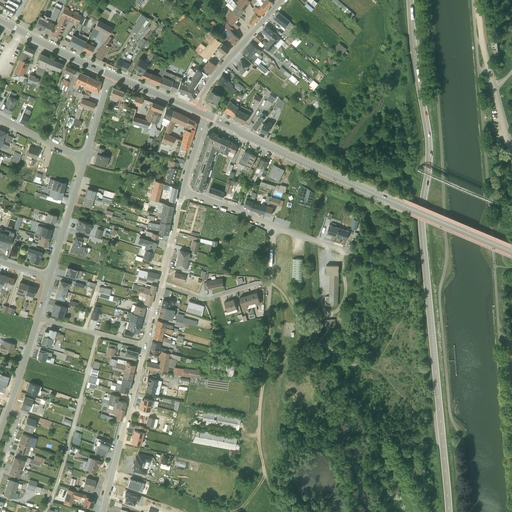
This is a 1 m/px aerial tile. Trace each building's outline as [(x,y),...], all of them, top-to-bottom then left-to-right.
[(5,0),(1,9),(12,15),(20,0),(5,0)] [(233,0),(224,0),(228,3),(234,7),(232,9),(240,15),(244,9),(235,2),(235,1),(233,0)] [(244,9),(250,0),(237,0),(238,2),(237,3),(244,9)] [(273,1),(271,0),(263,0),(264,0),(261,4),(266,9),(273,1)] [(332,0),(351,17),(355,13),(339,0),(332,0)] [(313,7),(307,2),(305,4),(311,10),(313,7)] [(234,7),(228,3),(225,6),(232,10),(226,19),(237,28),(240,25),(235,21),(240,15),(232,9),(234,7)] [(249,20),(253,23),(266,9),(261,4),(259,7),(258,6),(257,7),(255,5),(252,8),(257,11),(249,20)] [(68,8),(65,6),(60,16),(77,24),(81,15),(78,14),(79,12),(75,11),(74,12),(68,9),(68,8)] [(60,9),(55,7),(51,15),(43,31),(52,35),(56,25),(54,23),(60,9)] [(88,12),(85,11),(82,17),(81,16),(78,23),(85,26),(88,20),(85,18),(88,12)] [(279,11),(274,17),(287,28),(288,27),(290,29),(294,24),(279,11)] [(35,27),(43,31),(51,15),(45,13),(42,17),(40,16),(35,27)] [(182,13),(177,19),(179,21),(182,18),(183,19),(186,16),(182,13)] [(147,18),(141,14),(131,29),(136,33),(147,18)] [(59,38),(69,20),(60,16),(52,35),(59,38)] [(113,28),(98,20),(94,28),(104,33),(102,37),(105,39),(108,35),(111,32),(113,28)] [(222,33),(234,43),(240,37),(234,32),(236,30),(228,22),(227,22),(223,26),(226,28),(222,33)] [(266,46),(273,52),(277,47),(278,48),(284,40),(281,37),(266,24),(261,29),(269,37),(269,38),(267,42),(267,41),(264,39),(262,41),(265,44),(264,45),(266,46)] [(128,45),(129,46),(132,42),(132,41),(143,26),(142,25),(128,45)] [(90,35),(95,38),(99,31),(94,28),(90,35)] [(221,52),(225,55),(230,49),(221,42),(214,37),(207,31),(205,33),(208,35),(205,39),(209,42),(206,47),(201,43),(195,50),(199,54),(216,66),(218,63),(210,57),(216,49),(220,53),(221,52)] [(115,35),(111,32),(108,35),(105,39),(94,56),(94,57),(101,60),(112,44),(110,43),(113,38),(113,37),(115,35)] [(297,36),(292,32),(287,37),(292,41),(297,36)] [(71,37),(68,44),(81,50),(88,37),(79,33),(77,36),(73,34),(71,37)] [(260,44),(262,42),(260,40),(263,37),(258,33),(255,37),(254,38),(258,42),(260,44)] [(137,46),(141,50),(147,41),(143,38),(137,46)] [(259,47),(251,40),(247,46),(258,56),(260,57),(263,55),(260,52),(262,50),(259,47)] [(339,41),(333,49),(340,56),(347,48),(339,41)] [(81,50),(90,55),(95,47),(94,46),(95,45),(93,44),(94,43),(91,42),(90,44),(86,42),(81,50)] [(146,43),(142,49),(145,51),(150,44),(147,42),(146,43)] [(30,58),(34,50),(25,46),(23,51),(22,51),(19,59),(25,61),(27,57),(30,58)] [(129,48),(127,46),(114,66),(119,69),(123,61),(121,60),(121,59),(129,48)] [(258,56),(247,46),(243,50),(255,60),(258,56)] [(148,62),(155,50),(152,48),(150,52),(149,52),(145,60),(148,62)] [(265,63),(271,56),(267,53),(261,60),(265,63)] [(39,61),(36,71),(44,73),(46,67),(52,69),(55,61),(40,54),(38,61),(39,61)] [(119,69),(125,71),(132,55),(129,54),(123,61),(119,69)] [(148,62),(140,58),(134,68),(142,73),(148,63),(148,62)] [(250,65),(242,58),(234,68),(242,74),(250,65)] [(26,68),(28,63),(19,59),(17,65),(26,68)] [(202,68),(210,74),(210,73),(213,68),(216,65),(209,60),(206,63),(202,68)] [(55,61),(48,80),(50,80),(53,72),(58,73),(59,71),(60,72),(62,64),(55,61)] [(269,70),(260,62),(257,66),(266,74),(269,70)] [(158,85),(166,68),(162,67),(159,73),(157,72),(156,75),(147,72),(150,65),(149,64),(148,63),(142,73),(140,77),(158,85)] [(26,68),(17,65),(12,77),(25,83),(27,78),(23,76),(26,68)] [(194,67),(191,65),(186,74),(184,73),(180,81),(187,86),(192,79),(188,76),(189,74),(190,74),(194,67)] [(281,65),(279,68),(289,76),(291,73),(281,65)] [(75,70),(66,66),(63,72),(67,73),(64,79),(62,83),(62,84),(61,89),(65,91),(63,95),(66,97),(75,70)] [(52,69),(46,67),(43,75),(46,76),(49,77),(52,69)] [(80,93),(87,76),(75,70),(66,98),(68,99),(68,98),(72,100),(74,96),(81,99),(83,94),(80,93)] [(26,81),(25,84),(35,87),(36,83),(40,84),(44,73),(36,71),(35,75),(30,74),(27,81),(26,81)] [(180,82),(182,78),(165,71),(158,85),(176,92),(180,82)] [(203,74),(198,71),(196,73),(186,88),(193,93),(203,79),(203,78),(204,78),(202,77),(203,74)] [(222,75),(218,80),(234,93),(236,89),(231,86),(232,84),(222,75)] [(95,79),(87,76),(82,88),(89,92),(95,79)] [(100,81),(95,79),(90,90),(93,92),(94,91),(98,93),(101,83),(101,82),(100,81)] [(243,85),(238,81),(235,86),(239,89),(243,85)] [(184,85),(179,93),(183,94),(190,97),(193,93),(186,88),(187,87),(184,85)] [(115,105),(118,107),(121,99),(123,91),(113,87),(109,99),(116,102),(115,105)] [(207,98),(218,103),(222,92),(213,87),(207,98)] [(13,97),(15,93),(11,91),(6,103),(3,102),(0,108),(6,112),(10,113),(17,99),(13,97)] [(143,99),(135,96),(133,104),(140,107),(143,99)] [(280,97),(275,104),(282,107),(285,101),(280,97)] [(93,109),(95,103),(82,98),(79,105),(89,109),(93,109)] [(316,99),(313,103),(317,106),(318,108),(322,104),(317,99),(316,99)] [(230,101),(224,111),(233,116),(239,105),(230,101)] [(154,110),(161,113),(163,106),(152,102),(150,108),(149,107),(144,119),(133,116),(131,123),(134,124),(134,125),(143,127),(142,132),(145,133),(154,110)] [(233,116),(239,118),(245,106),(240,104),(239,105),(233,116)] [(239,118),(245,121),(249,113),(250,114),(251,111),(251,109),(245,106),(239,118)] [(19,121),(25,124),(31,111),(30,111),(30,110),(25,108),(19,121)] [(173,111),(166,108),(163,117),(162,120),(168,123),(173,111)] [(147,128),(150,129),(152,124),(157,125),(160,116),(158,115),(159,112),(154,110),(147,128)] [(188,118),(173,111),(161,143),(163,144),(167,146),(168,144),(171,145),(175,137),(170,135),(175,122),(184,126),(188,118)] [(261,111),(252,124),(257,127),(267,114),(264,112),(264,113),(261,111)] [(125,122),(130,123),(133,115),(128,113),(125,122)] [(71,117),(68,124),(79,128),(82,121),(71,117)] [(195,128),(196,123),(195,121),(188,118),(184,126),(184,129),(185,129),(190,131),(191,128),(192,127),(195,128)] [(264,121),(261,129),(267,132),(269,128),(270,128),(273,121),(268,120),(267,122),(264,121)] [(183,142),(181,148),(180,148),(180,149),(182,150),(182,149),(183,149),(188,151),(188,148),(194,129),(191,128),(190,131),(185,129),(181,141),(183,142)] [(8,134),(0,130),(0,138),(10,143),(12,137),(8,135),(8,134)] [(206,135),(204,142),(216,150),(227,154),(233,142),(212,132),(206,135)] [(0,147),(7,150),(8,146),(2,144),(4,140),(0,138),(0,147),(0,148),(0,147)] [(214,154),(216,150),(204,142),(198,160),(196,165),(195,168),(190,183),(193,189),(202,192),(210,169),(214,154)] [(232,160),(238,145),(233,142),(227,154),(227,157),(229,159),(232,160)] [(39,150),(29,146),(26,156),(33,158),(33,159),(31,159),(29,164),(33,165),(36,159),(39,150)] [(104,149),(99,147),(94,162),(106,166),(109,157),(103,155),(104,149)] [(244,167),(251,151),(246,148),(238,164),(244,167)] [(251,167),(257,153),(251,151),(244,167),(245,168),(246,165),(251,167)] [(12,157),(19,160),(21,155),(14,152),(12,157)] [(263,157),(262,156),(262,157),(258,165),(256,170),(259,171),(258,172),(261,173),(260,176),(263,178),(267,169),(265,168),(269,159),(267,158),(266,158),(265,157),(264,157),(263,157)] [(172,183),(178,163),(169,159),(167,166),(169,166),(165,180),(172,183)] [(285,168),(278,164),(274,162),(268,173),(279,179),(285,168)] [(228,164),(224,172),(230,174),(231,171),(233,166),(228,164)] [(51,189),(63,192),(64,188),(65,184),(50,179),(47,188),(51,189)] [(165,192),(164,199),(174,201),(177,188),(163,183),(151,179),(150,186),(153,186),(149,199),(159,201),(161,191),(165,192)] [(236,186),(237,182),(228,179),(224,195),(226,196),(229,185),(232,186),(232,185),(236,186)] [(260,184),(285,192),(287,185),(280,183),(280,184),(277,183),(276,184),(261,180),(260,184)] [(224,192),(210,187),(208,194),(222,199),(224,192)] [(51,189),(49,197),(57,199),(57,198),(61,199),(63,192),(51,189)] [(85,197),(110,204),(112,200),(112,199),(102,196),(103,195),(99,193),(87,189),(85,197)] [(112,199),(115,193),(104,190),(103,195),(102,196),(112,199)] [(254,201),(251,208),(265,212),(271,195),(267,193),(266,198),(262,197),(261,201),(262,202),(261,203),(254,201)] [(255,197),(247,195),(244,206),(251,208),(255,197)] [(282,205),(283,199),(271,195),(265,212),(271,214),(274,205),(275,206),(275,203),(282,205)] [(96,204),(102,205),(103,202),(85,197),(83,205),(91,207),(93,202),(96,203),(96,204)] [(157,212),(171,214),(173,206),(164,203),(150,199),(148,203),(144,202),(143,203),(142,203),(140,208),(141,209),(147,211),(149,211),(150,206),(157,207),(157,212)] [(171,214),(157,212),(157,213),(158,214),(158,217),(160,217),(160,221),(170,223),(171,214)] [(43,215),(42,219),(54,223),(56,215),(47,213),(46,216),(43,215)] [(353,218),(351,227),(356,229),(359,219),(353,218)] [(92,224),(78,220),(76,228),(89,233),(92,224)] [(326,232),(336,235),(339,226),(335,225),(336,223),(333,222),(332,224),(329,223),(326,232)] [(169,228),(148,225),(147,229),(158,231),(158,233),(168,234),(169,228)] [(50,238),(52,230),(38,226),(35,234),(41,236),(50,238)] [(349,229),(339,226),(336,235),(346,238),(349,229)] [(94,237),(101,239),(103,230),(96,228),(94,237)] [(14,232),(5,229),(5,230),(0,244),(0,245),(8,248),(14,232)] [(75,234),(72,243),(85,247),(87,238),(75,234)] [(212,245),(212,241),(201,238),(198,237),(190,235),(189,235),(188,239),(192,240),(190,249),(197,251),(199,242),(212,245)] [(38,239),(37,242),(39,243),(38,244),(47,247),(50,238),(41,236),(40,239),(38,239)] [(157,243),(139,237),(137,243),(142,244),(141,248),(154,252),(155,249),(157,243)] [(72,243),(70,251),(85,256),(87,247),(72,243)] [(42,253),(28,248),(26,253),(28,254),(27,257),(30,258),(29,261),(33,262),(33,263),(34,263),(37,264),(39,256),(41,257),(42,253)] [(151,261),(153,252),(141,248),(139,253),(143,255),(143,258),(134,255),(133,259),(142,261),(142,258),(151,261)] [(179,249),(177,258),(187,261),(188,259),(190,260),(191,257),(189,256),(190,252),(179,249)] [(292,279),(303,280),(304,257),(292,257),(292,279)] [(177,258),(175,267),(182,269),(182,271),(193,274),(194,271),(185,269),(186,267),(187,267),(188,261),(187,261),(177,258)] [(338,303),(339,264),(326,263),(326,266),(325,266),(325,273),(326,273),(330,273),(329,295),(325,295),(325,303),(338,303)] [(67,267),(64,275),(75,278),(76,276),(80,278),(82,271),(67,267)] [(139,269),(137,276),(146,279),(157,281),(158,274),(148,271),(147,272),(139,269)] [(173,279),(183,282),(185,275),(175,272),(173,279)] [(6,275),(2,288),(7,289),(8,287),(11,288),(14,278),(6,275)] [(204,290),(207,290),(223,287),(221,278),(206,280),(206,282),(203,283),(204,290)] [(60,281),(58,289),(67,291),(68,288),(69,288),(70,284),(60,281)] [(28,285),(19,282),(17,291),(16,294),(24,297),(28,285)] [(153,295),(156,285),(151,284),(150,285),(146,284),(145,286),(144,286),(144,287),(141,286),(133,284),(132,289),(137,291),(153,295)] [(36,288),(28,285),(24,297),(28,298),(27,299),(32,301),(36,288)] [(110,294),(111,288),(101,286),(98,297),(113,300),(114,295),(110,294)] [(69,292),(67,291),(58,289),(55,297),(63,300),(64,300),(65,298),(67,298),(69,292)] [(165,289),(163,297),(168,297),(168,296),(171,297),(172,291),(170,291),(170,290),(165,289)] [(153,295),(137,291),(137,292),(139,292),(139,295),(142,297),(141,300),(144,301),(143,303),(151,305),(153,295)] [(248,295),(252,307),(256,306),(256,305),(260,303),(256,292),(248,295)] [(248,308),(252,307),(248,295),(239,297),(244,312),(248,310),(248,308)] [(162,300),(161,306),(170,308),(171,305),(179,307),(180,303),(179,302),(179,301),(177,300),(176,302),(175,302),(175,301),(167,299),(167,300),(162,300)] [(237,309),(233,299),(224,302),(228,314),(237,311),(237,309)] [(27,302),(25,301),(22,310),(20,310),(19,315),(26,317),(28,312),(25,311),(27,302)] [(195,303),(189,301),(187,306),(184,305),(183,310),(186,310),(186,311),(201,315),(204,306),(202,305),(195,303)] [(54,303),(51,314),(63,317),(66,307),(54,303)] [(145,307),(135,305),(134,305),(132,305),(130,312),(132,313),(143,316),(145,307)] [(161,306),(160,309),(158,315),(172,319),(173,313),(174,309),(170,308),(161,306)] [(15,309),(9,307),(7,312),(15,315),(15,313),(14,313),(15,309)] [(80,310),(78,317),(83,318),(85,312),(87,312),(88,310),(82,309),(82,310),(80,310)] [(93,311),(90,318),(97,320),(99,313),(93,311)] [(143,316),(127,312),(125,319),(141,323),(143,316)] [(184,315),(178,313),(176,320),(196,326),(197,321),(183,317),(184,315)] [(341,316),(325,318),(325,327),(335,326),(336,329),(342,329),(341,316)] [(141,323),(129,320),(127,329),(138,332),(141,323)] [(156,325),(177,331),(178,329),(173,327),(173,325),(166,323),(166,322),(157,320),(156,325)] [(156,325),(154,331),(163,333),(163,332),(172,334),(173,330),(156,325)] [(62,341),(64,335),(59,334),(60,333),(56,332),(56,331),(49,329),(48,332),(45,331),(43,336),(62,341)] [(163,333),(154,331),(153,338),(174,344),(175,341),(167,338),(162,336),(163,333)] [(43,336),(41,343),(53,347),(55,339),(43,336)] [(15,344),(0,339),(0,351),(7,354),(8,350),(11,351),(12,348),(14,348),(15,344)] [(161,344),(152,341),(150,347),(171,353),(172,349),(169,348),(168,349),(160,347),(161,344)] [(114,355),(117,344),(109,342),(106,353),(114,355)] [(153,357),(157,358),(159,350),(150,347),(148,355),(153,356),(153,357)] [(136,360),(138,352),(136,352),(126,349),(125,352),(120,351),(119,356),(136,360)] [(50,360),(52,354),(39,350),(37,359),(45,361),(50,363),(50,360)] [(182,376),(199,378),(200,370),(183,368),(175,367),(177,360),(179,361),(181,356),(159,350),(157,356),(159,357),(158,359),(160,360),(159,364),(147,361),(145,368),(158,371),(182,376)] [(113,359),(110,358),(109,364),(133,371),(135,365),(131,364),(131,362),(113,358),(113,359)] [(94,360),(88,386),(95,388),(99,368),(100,361),(94,360)] [(226,375),(234,376),(235,365),(227,364),(226,375)] [(122,376),(131,378),(133,371),(113,366),(112,369),(114,370),(113,374),(118,375),(119,371),(123,372),(122,376)] [(129,386),(131,378),(122,376),(121,380),(117,380),(116,383),(129,386)] [(158,380),(147,377),(146,382),(147,383),(145,391),(155,393),(158,380)] [(29,382),(30,383),(27,390),(37,394),(40,395),(41,391),(40,390),(41,386),(29,382)] [(113,382),(112,386),(119,388),(119,390),(128,392),(129,386),(113,382)] [(102,402),(124,409),(126,402),(119,400),(119,396),(105,393),(102,402)] [(33,399),(24,397),(20,408),(31,412),(34,404),(31,403),(33,399)] [(142,399),(141,403),(155,407),(157,401),(144,398),(143,400),(142,399)] [(101,402),(100,404),(102,405),(102,406),(108,407),(107,411),(109,412),(108,414),(113,415),(114,413),(117,414),(116,418),(122,420),(124,409),(101,402)] [(154,412),(155,407),(141,403),(139,409),(154,412)] [(199,423),(239,429),(241,416),(201,410),(199,423)] [(32,432),(36,420),(27,417),(23,429),(32,432)] [(148,417),(146,425),(153,427),(153,426),(156,427),(158,419),(155,419),(155,418),(148,417)] [(236,443),(238,436),(193,429),(192,435),(194,435),(193,442),(239,449),(240,444),(236,443)] [(132,436),(142,439),(144,433),(134,430),(132,436)] [(73,442),(79,443),(82,433),(75,431),(73,442)] [(37,438),(22,433),(19,442),(34,447),(37,438)] [(132,436),(131,442),(141,445),(142,439),(132,436)] [(96,437),(93,444),(107,449),(109,443),(106,442),(106,441),(96,437)] [(30,446),(19,442),(16,451),(28,454),(30,446)] [(107,449),(97,446),(95,452),(105,455),(107,451),(107,449)] [(150,462),(151,457),(137,453),(136,457),(135,457),(133,467),(134,468),(133,471),(146,474),(149,462),(150,462)] [(166,464),(172,465),(173,463),(167,461),(168,458),(162,456),(160,463),(166,464)] [(14,457),(12,465),(24,469),(25,464),(28,465),(29,463),(39,466),(41,462),(27,458),(26,461),(14,457)] [(85,461),(83,468),(95,472),(98,465),(100,466),(101,461),(88,457),(87,461),(85,461)] [(12,465),(9,473),(20,477),(21,473),(22,473),(24,469),(12,465)] [(82,481),(80,488),(82,489),(92,492),(96,480),(86,477),(85,481),(82,481)] [(130,478),(127,487),(141,491),(144,483),(130,478)] [(3,495),(16,499),(18,494),(15,493),(17,487),(20,488),(22,484),(8,480),(3,495)] [(37,491),(40,482),(31,480),(29,489),(37,491)] [(91,507),(95,501),(89,499),(89,497),(85,495),(86,494),(73,490),(68,488),(63,504),(70,506),(72,502),(74,497),(80,499),(81,497),(84,499),(82,504),(91,507)] [(136,497),(136,496),(129,495),(129,494),(125,493),(124,497),(125,497),(124,502),(134,505),(135,501),(138,501),(139,498),(136,497)]
